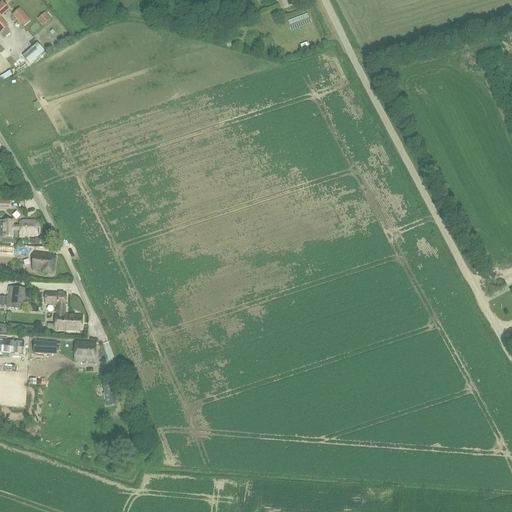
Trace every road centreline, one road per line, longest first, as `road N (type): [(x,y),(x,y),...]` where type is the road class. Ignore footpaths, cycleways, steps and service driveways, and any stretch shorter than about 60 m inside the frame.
road 1 (unclassified): [(511,356),(325,0)]
road 2 (unclassified): [(111,359),(0,141)]
